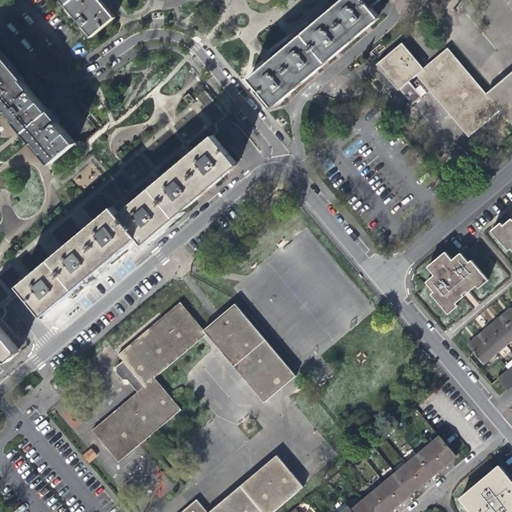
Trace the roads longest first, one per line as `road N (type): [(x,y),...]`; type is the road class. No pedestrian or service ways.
road 1 (residential): [(0,27),(49,72),(95,63),(138,36),(182,39),(266,131),(278,167)]
road 2 (residential): [(0,389),(259,168),(278,167)]
road 3 (residential): [(382,279),(506,429)]
road 4 (residential): [(382,279),(511,169)]
road 5 (residential): [(278,167),(293,174),(382,279)]
road 6 (residential): [(410,511),(506,429)]
